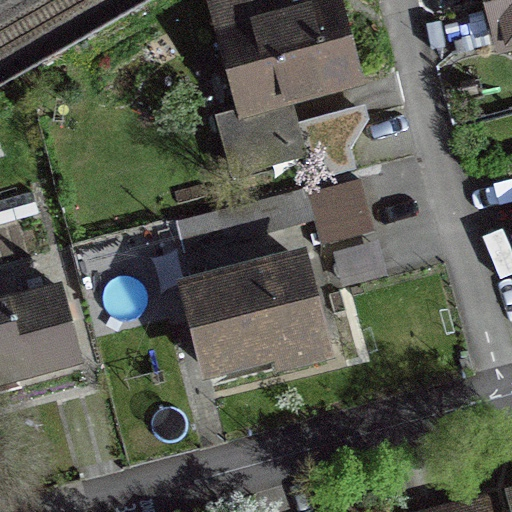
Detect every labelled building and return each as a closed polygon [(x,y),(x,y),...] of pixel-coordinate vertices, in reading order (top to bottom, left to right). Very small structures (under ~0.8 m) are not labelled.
[(286,102),(354,83),(332,2),(262,21),(256,0),(217,0),(209,2),(239,111),(211,119),(217,139),(219,139),(230,183),(303,163),(286,102)] [(511,0),(486,0),(499,48),(511,44),(511,0)] [(357,182),(305,196),(319,248),(371,234),(357,182)] [(226,215),(233,240),(280,228),(273,203),(226,215)] [(297,263),(184,292),(205,373),(318,345),(297,263)] [(0,307),(0,382),(77,362),(58,292),(0,307)] [(484,511),(483,502),(443,511),(484,511)]
